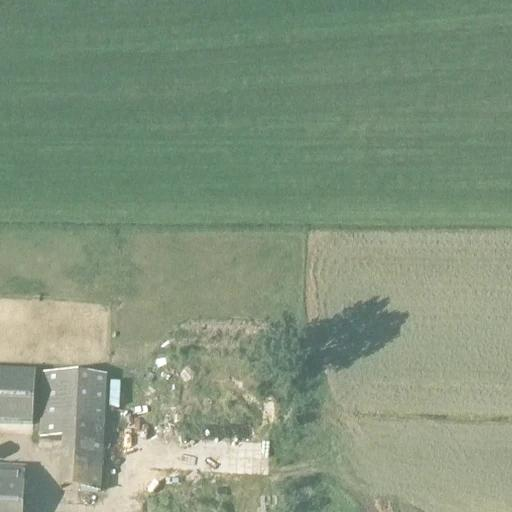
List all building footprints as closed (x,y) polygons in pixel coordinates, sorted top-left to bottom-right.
[(0,425),(31,427),(36,373),(0,370),(0,425)] [(59,490),(101,493),(107,378),(43,375),(39,440),(62,441),(59,490)] [(215,439),(187,440),(187,451),(173,451),(173,461),(215,460),(215,439)] [(0,511),(22,511),(25,470),(0,469),(0,511)] [(198,484),(222,484),(222,472),(198,473),(198,484)]
